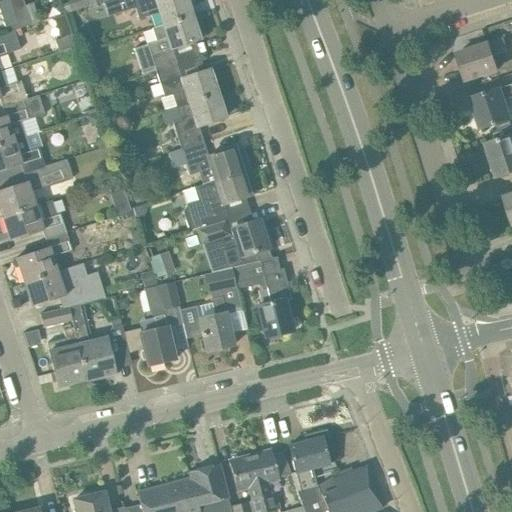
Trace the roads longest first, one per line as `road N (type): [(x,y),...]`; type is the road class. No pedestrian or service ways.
road 1 (tertiary): [(423,351),(305,0)]
road 2 (unclassified): [(40,442),(356,367)]
road 3 (residential): [(333,299),(238,0)]
road 4 (residential): [(468,275),(390,33)]
road 5 (tertiary): [(473,511),(423,351)]
road 6 (residential): [(412,511),(356,367)]
road 7 (residential): [(40,442),(0,319)]
